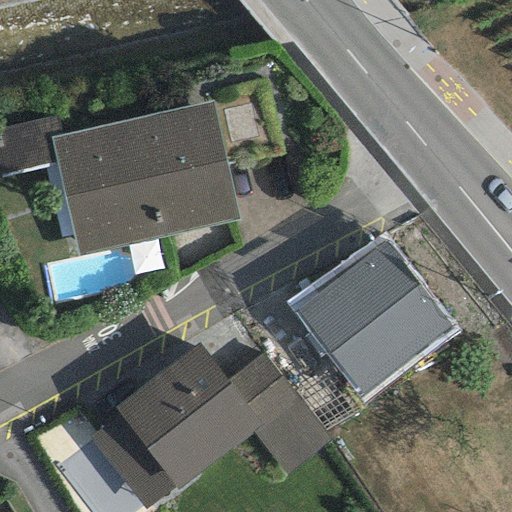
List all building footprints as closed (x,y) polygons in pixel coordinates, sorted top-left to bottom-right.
[(240,221),(212,100),(61,135),(50,138),(56,162),(78,258),(240,221)] [(50,138),(61,135),(57,116),(0,129),(0,175),(56,162),(50,138)] [(383,245),(294,313),(359,397),(448,328),(383,245)] [(251,431),(260,424),(227,382),(197,343),(113,408),(118,415),(174,487),(176,489),(251,431)] [(262,354),(227,382),(260,424),(251,431),(285,474),(327,440),(262,354)] [(144,510),(174,487),(118,415),(89,438),(144,510)]
